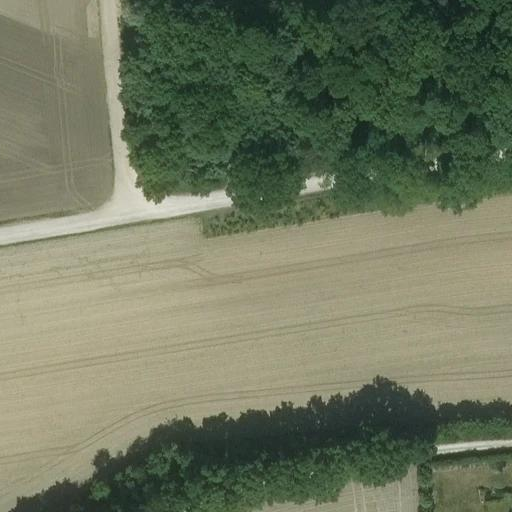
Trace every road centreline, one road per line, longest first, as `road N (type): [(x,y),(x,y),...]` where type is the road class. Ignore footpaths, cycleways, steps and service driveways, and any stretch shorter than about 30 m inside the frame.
road 1 (track): [(0,236),(511,158)]
road 2 (track): [(496,443),(327,463),(197,511)]
road 3 (track): [(131,215),(111,0)]
